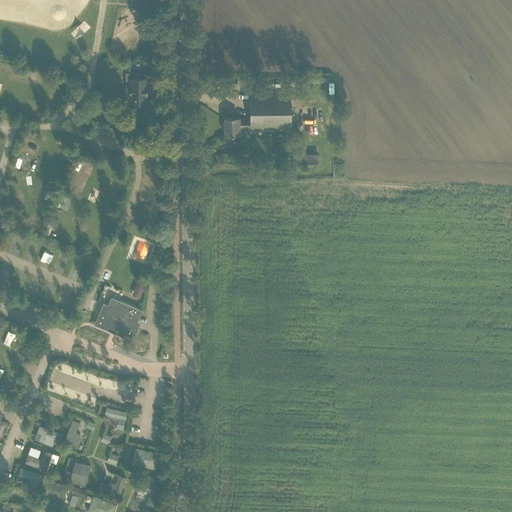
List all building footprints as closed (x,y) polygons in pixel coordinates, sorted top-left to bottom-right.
[(85,21),(71,32),(76,38),(90,27),(85,21)] [(11,64),(8,75),(18,77),(20,66),(11,64)] [(25,83),(36,86),(40,71),(29,68),(25,83)] [(146,78),(137,78),(137,73),(125,73),(125,84),(130,84),(130,98),(125,98),(126,109),(137,109),(137,103),(146,103),(146,94),(147,94),(147,87),(146,87),(146,78)] [(46,103),(56,107),(61,92),(51,89),(46,103)] [(250,130),(290,130),(290,91),(249,92),(250,121),(239,121),(239,117),(225,117),(225,136),(239,136),(239,129),(250,129),(250,130)] [(25,111),(40,112),(41,102),(26,101),(25,111)] [(126,132),(126,121),(118,121),(117,132),(126,132)] [(303,153),(303,162),(317,162),(317,152),(303,153)] [(79,160),(75,167),(84,171),(87,163),(79,160)] [(72,172),(69,181),(82,185),(85,177),(72,172)] [(47,230),(60,235),(64,225),(51,220),(47,230)] [(103,238),(108,225),(94,221),(90,233),(103,238)] [(143,289),(146,282),(139,278),(135,286),(143,289)] [(134,322),(140,309),(112,298),(108,307),(104,305),(96,324),(121,334),(123,332),(132,336),(137,323),(134,322)] [(24,338),(20,347),(31,352),(35,343),(24,338)] [(83,433),(77,430),(81,421),(74,418),(64,443),(77,448),(83,433)] [(118,418),(116,428),(121,429),(122,429),(125,420),(118,418)] [(88,420),(85,426),(92,429),(94,423),(88,420)] [(35,440),(54,445),(56,439),(60,440),(63,431),(39,425),(35,440)] [(103,433),(101,441),(108,444),(111,436),(103,433)] [(156,468),(160,452),(133,446),(129,462),(156,468)] [(46,451),(44,457),(50,459),(52,453),(46,451)] [(109,455),(107,461),(116,464),(118,458),(109,455)] [(70,481),(86,485),(92,464),(75,460),(70,481)] [(22,466),(19,475),(39,482),(42,472),(22,466)] [(112,473),(111,484),(104,483),(103,490),(123,493),(125,475),(112,473)] [(62,501),(69,486),(46,476),(39,490),(62,501)] [(150,483),(144,507),(153,509),(158,485),(150,483)] [(74,486),(71,493),(77,496),(80,489),(74,486)] [(81,489),(78,496),(84,498),(87,491),(81,489)] [(92,511),(114,511),(118,504),(94,494),(88,510),(92,511)] [(4,500),(1,507),(8,510),(11,503),(4,500)]
